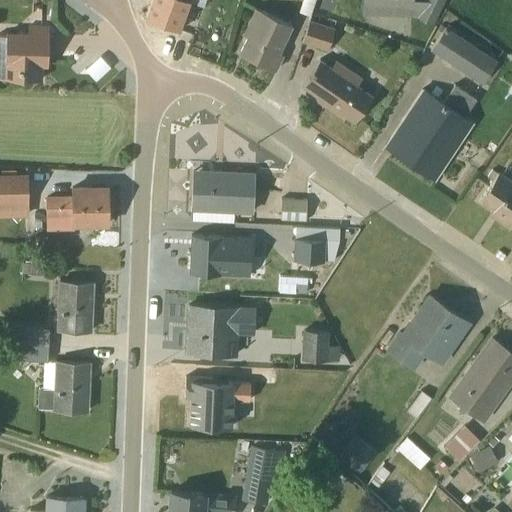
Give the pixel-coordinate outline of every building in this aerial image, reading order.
[(151,0),(146,16),(177,28),(187,0),(151,0)] [(300,0),(297,10),(308,14),(313,0),(300,0)] [(335,0),(322,0),(318,6),(329,13),(337,1),(335,0)] [(362,0),(362,10),(362,13),(416,16),(431,23),(442,0),(362,0)] [(238,52),(274,69),(281,53),(278,52),(291,24),(253,7),(241,33),(246,36),(238,52)] [(308,19),(301,42),(326,50),(333,27),(308,19)] [(0,76),(39,78),(40,51),(50,51),(51,34),(47,33),(47,26),(27,25),(27,31),(5,31),(5,34),(0,34),(0,76)] [(495,60),(443,26),(428,48),(480,83),(495,60)] [(319,58),(300,85),(314,94),(316,101),(341,118),(344,115),(353,121),(371,94),(356,84),(360,76),(335,59),(330,66),(319,58)] [(463,115),(474,98),(453,84),(441,100),(421,87),(383,145),(433,178),(471,120),(463,115)] [(0,215),(26,215),(26,172),(14,173),(14,170),(0,169),(0,215)] [(233,209),(250,210),(252,172),(192,169),(190,219),(232,221),(233,209)] [(511,180),(497,171),(477,200),(491,210),(489,213),(508,227),(511,221),(511,180)] [(44,195),(45,229),(72,229),(72,223),(106,222),(106,186),(69,187),(69,194),(44,195)] [(305,198),(280,197),(279,218),(304,219),(305,198)] [(190,234),(188,271),(249,274),(251,236),(190,234)] [(323,238),(293,237),(292,258),(322,260),(323,238)] [(42,274),(44,257),(30,256),(29,262),(21,262),(19,272),(42,274)] [(281,279),(280,291),(315,293),(322,281),(281,279)] [(57,280),(54,328),(89,329),(91,282),(57,280)] [(439,362),(467,321),(428,294),(402,331),(397,328),(383,348),(412,368),(424,352),(439,362)] [(187,303),(185,351),(235,353),(236,333),(252,333),(253,304),(238,304),(237,305),(187,303)] [(47,344),(47,327),(11,326),(10,342),(47,344)] [(304,360),(341,363),(342,346),(332,345),(333,333),(306,331),(304,360)] [(511,374),(511,352),(490,337),(448,396),(480,419),(511,374)] [(46,360),(47,344),(10,342),(9,358),(46,360)] [(37,387),(36,407),(86,409),(88,362),(42,360),(41,387),(37,387)] [(189,396),(188,423),(230,426),(231,399),(247,400),(248,380),(231,379),(231,381),(225,380),(225,378),(184,375),(183,395),(189,396)] [(429,397),(419,389),(405,409),(414,416),(429,397)] [(443,444),(458,459),(477,439),(462,424),(443,444)] [(375,450),(354,434),(337,456),(358,472),(375,450)] [(429,456),(405,436),(396,447),(419,467),(429,456)] [(469,454),(477,470),(496,460),(487,444),(469,454)] [(274,480),(280,450),(250,445),(240,498),(265,503),(270,480),(274,480)] [(380,466),(369,480),(377,486),(388,471),(380,466)] [(169,490),(167,511),(232,511),(234,494),(204,491),(204,493),(169,490)] [(82,511),(83,496),(43,495),(43,509),(27,509),(27,511),(82,511)]
